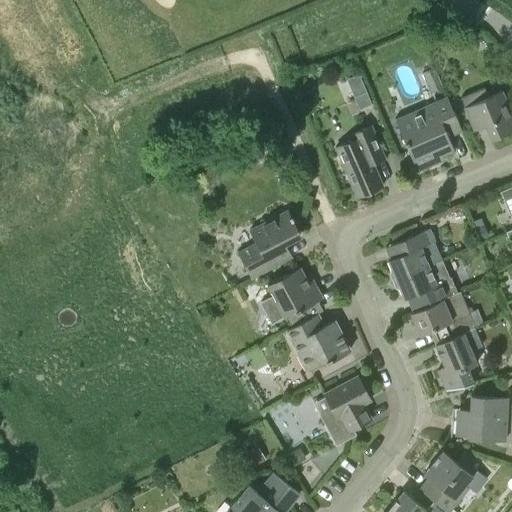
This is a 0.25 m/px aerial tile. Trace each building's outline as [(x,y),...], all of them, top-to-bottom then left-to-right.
[(422,72),(431,92),(443,88),(433,67),(422,72)] [(511,129),(511,116),(501,91),(488,96),(484,87),(461,98),(472,124),(483,119),(491,139),(511,129)] [(356,98),(360,107),(373,102),(369,92),(356,98)] [(395,118),(408,150),(417,171),(434,163),(431,156),(439,152),(440,155),(454,150),(448,136),(462,130),(447,96),(395,118)] [(335,147),(356,197),(383,185),(373,162),(385,157),(371,125),(350,134),(353,139),(335,147)] [(290,175),(280,180),(287,194),(297,189),(290,175)] [(290,216),(287,210),(249,230),(256,243),(238,252),(252,279),(284,261),(277,247),(300,235),(292,220),(293,219),(291,215),(290,216)] [(489,238),(484,225),(475,228),(480,241),(489,238)] [(435,240),(430,228),(390,244),(395,256),(388,259),(392,269),(390,270),(392,275),(390,276),(392,280),(428,265),(427,265),(442,259),(434,241),(435,240)] [(391,237),(393,243),(409,236),(407,230),(391,237)] [(435,283),(428,265),(392,280),(394,285),(396,284),(398,288),(400,287),(404,298),(414,294),(420,308),(456,292),(450,277),(435,283)] [(308,284),(299,267),(267,284),(272,294),(260,301),(271,322),(284,315),(284,316),(295,310),(296,312),(322,298),(313,281),(308,284)] [(442,331),(445,339),(474,327),(476,326),(460,290),(456,292),(420,308),(410,312),(419,334),(430,329),(432,335),(442,331)] [(323,325),(316,313),(287,329),(308,369),(325,360),(326,362),(349,350),(333,319),(323,325)] [(474,327),(445,339),(435,344),(448,374),(440,377),(446,390),(473,383),(467,368),(476,363),(470,350),(482,345),(474,327)] [(336,445),(347,439),(352,436),(350,432),(372,419),(363,403),(370,400),(357,375),(324,394),(325,396),(313,402),(336,445)] [(455,435),(468,435),(468,439),(506,441),(508,397),(471,395),(469,418),(456,417),(455,435)] [(244,454),(251,468),(265,460),(257,446),(244,454)] [(298,449),(287,455),(293,465),(304,458),(298,449)] [(419,488),(434,500),(448,511),(458,500),(454,497),(476,469),(460,457),(456,461),(443,450),(431,464),(436,468),(419,488)] [(283,511),(299,493),(277,475),(260,495),(249,486),(226,511),(283,511)] [(448,511),(434,500),(427,508),(407,492),(406,493),(404,490),(390,507),(396,511),(448,511)]
